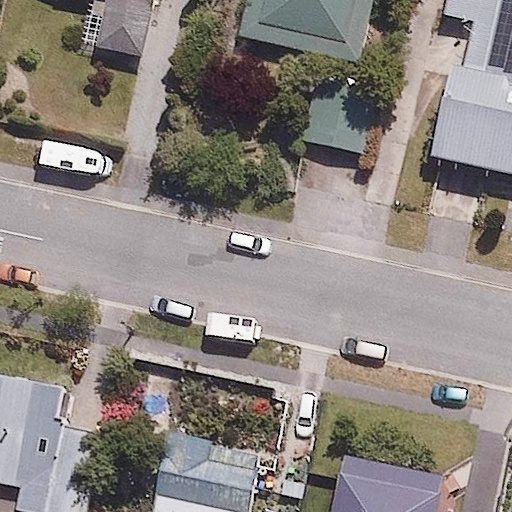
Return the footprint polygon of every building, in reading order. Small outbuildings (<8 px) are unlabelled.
[(89,0),(78,59),(143,72),(156,0),(89,0)] [(375,0),(250,0),(245,37),(367,56),(375,0)] [(511,0),(454,0),(423,161),(511,178),(511,0)] [(365,158),(378,74),(312,64),(299,148),(365,158)] [(0,374),(0,511),(89,511),(99,429),(66,425),(71,383),(0,374)] [(246,511),(257,444),(164,431),(152,511),(246,511)] [(437,511),(443,484),(343,464),(333,511),(437,511)]
